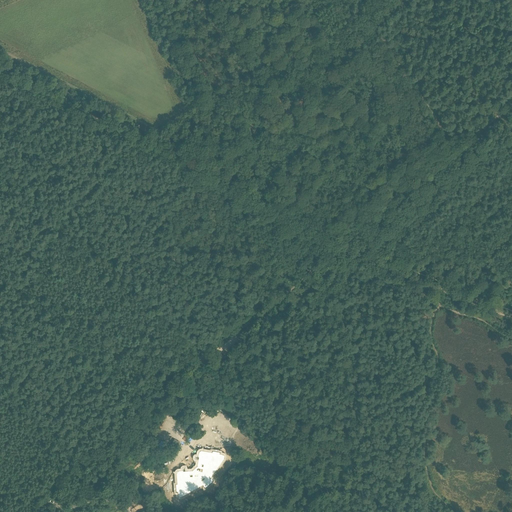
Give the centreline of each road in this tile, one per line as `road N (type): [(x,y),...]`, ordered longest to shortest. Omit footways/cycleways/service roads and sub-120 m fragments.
road 1 (unknown): [(0,44),(166,127),(193,152),(270,192),(345,245)]
road 2 (unknown): [(345,245),(341,258),(253,332),(251,347),(213,367),(96,467),(105,500)]
road 3 (track): [(243,195),(0,70)]
road 4 (track): [(156,401),(345,245)]
road 5 (unknown): [(511,67),(364,211),(345,245)]
road 6 (track): [(162,0),(243,195)]
road 7 (unknown): [(511,192),(430,255),(368,236),(345,245)]
road 8 (track): [(345,245),(511,314)]
road 9 (unclassified): [(24,511),(156,401)]
road 10 (track): [(345,245),(450,154)]
